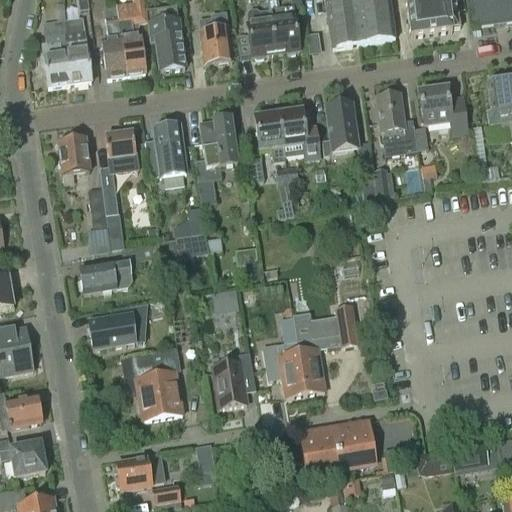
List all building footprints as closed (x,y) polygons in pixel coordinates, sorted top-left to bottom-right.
[(85,0),(74,0),(77,15),(87,14),(85,0)] [(127,5),(114,7),(125,82),(144,79),(138,41),(132,41),(130,30),(145,28),(140,0),(130,0),(131,8),(127,9),(127,5)] [(324,0),(332,52),(359,49),(352,3),(353,3),(352,0),(324,0)] [(387,0),(375,0),(353,3),(352,3),(359,49),(393,44),(387,0)] [(403,0),(410,41),(427,39),(421,0),(403,0)] [(421,0),(427,39),(451,36),(450,33),(459,31),(457,16),(448,17),(445,0),(421,0)] [(511,0),(465,0),(470,33),(511,26),(511,0)] [(107,45),(100,46),(106,84),(125,82),(114,7),(111,8),(113,21),(103,22),(107,45)] [(175,12),(166,13),(144,16),(148,48),(154,47),(158,77),(183,73),(175,12)] [(248,17),(245,19),(246,28),(245,28),(250,61),(274,58),(269,25),(268,15),(255,17),(255,16),(248,17)] [(81,22),(59,25),(68,90),(90,87),(81,22)] [(293,22),(269,25),(274,58),(298,55),(293,22)] [(209,23),(197,24),(199,37),(198,37),(203,71),(230,67),(226,33),(211,35),(209,23)] [(45,49),(41,49),(47,93),(68,90),(59,25),(42,28),(45,49)] [(511,83),(486,87),(490,115),(487,115),(488,129),(498,128),(499,133),(508,132),(509,143),(511,142),(511,83)] [(446,92),(418,96),(423,131),(450,127),(452,139),(466,137),(461,102),(447,103),(446,92)] [(375,103),(380,137),(381,137),(384,161),(405,158),(401,134),(402,134),(398,100),(375,103)] [(351,110),(324,113),(330,157),(355,154),(363,209),(388,205),(387,197),(376,198),(369,148),(357,149),(351,110)] [(301,116),(277,119),(282,152),(301,149),(303,166),(318,164),(314,131),(303,133),(301,116)] [(277,119),(253,122),(258,155),(270,154),(272,167),(284,166),(282,152),(277,119)] [(212,128),(199,129),(205,175),(237,171),(230,123),(212,126),(212,128)] [(178,130),(151,134),(153,146),(143,148),(148,183),(185,178),(178,130)] [(478,131),(470,132),(474,160),(473,161),(477,186),(496,182),(494,170),(484,173),(481,148),(480,148),(478,135),(479,135),(478,131)] [(108,163),(110,173),(122,171),(121,162),(134,160),(131,137),(104,141),(107,163),(108,163)] [(84,144),(54,148),(58,182),(62,182),(63,192),(73,190),(72,185),(84,184),(83,177),(89,176),(84,144)] [(259,162),(247,164),(250,187),(263,185),(259,162)] [(295,173),(285,174),(287,189),(297,187),(295,173)] [(285,174),(275,175),(277,190),(287,189),(285,174)] [(105,234),(104,221),(100,194),(87,196),(92,236),(105,234)] [(203,240),(159,248),(162,263),(163,268),(207,260),(203,240)] [(123,253),(121,242),(107,243),(108,255),(123,253)] [(162,263),(159,248),(125,255),(127,266),(127,270),(162,263)] [(257,284),(254,254),(234,256),(235,271),(241,270),(243,286),(257,284)] [(130,288),(129,280),(127,270),(127,266),(110,269),(110,268),(78,274),(82,300),(114,295),(115,296),(126,294),(130,288)] [(0,313),(12,312),(7,282),(0,282),(0,313)] [(234,294),(209,296),(211,316),(236,314),(234,294)] [(113,324),(87,329),(91,356),(134,348),(134,345),(144,346),(148,306),(109,313),(113,324)] [(291,322),(291,325),(304,400),(323,397),(317,355),(340,351),(340,353),(357,351),(350,312),(334,315),(335,322),(309,326),(308,320),(291,322)] [(291,325),(261,330),(265,351),(283,348),(283,351),(275,352),(284,404),(304,400),(291,325)] [(0,382),(12,380),(12,381),(16,380),(31,377),(24,335),(0,338),(0,382)] [(176,355),(151,359),(153,371),(161,424),(181,421),(174,374),(179,373),(176,355)] [(151,359),(120,364),(120,365),(121,365),(122,373),(122,377),(124,380),(125,384),(129,389),(135,401),(137,401),(142,427),(161,424),(153,371),(151,359)] [(238,368),(211,373),(218,414),(245,410),(241,387),(252,385),(248,359),(237,361),(238,368)] [(0,432),(0,435),(40,428),(36,402),(4,407),(4,408),(0,408),(0,432)] [(367,428),(298,439),(305,481),(373,469),(367,428)] [(0,466),(10,465),(14,483),(44,478),(43,475),(45,474),(45,473),(46,472),(47,471),(47,470),(47,469),(47,468),(46,466),(46,465),(45,464),(44,463),(42,462),(41,462),(39,449),(9,454),(9,452),(7,444),(0,445),(0,466)] [(206,449),(194,451),(197,475),(210,473),(206,449)] [(469,451),(449,455),(452,473),(473,469),(469,451)] [(395,454),(383,456),(386,477),(398,475),(395,454)] [(431,476),(434,465),(413,459),(410,470),(431,476)] [(146,464),(114,469),(119,496),(150,491),(162,489),(159,474),(158,463),(146,464)] [(178,490),(151,494),(153,510),(181,505),(178,490)] [(22,494),(0,497),(0,511),(55,511),(54,507),(52,506),(51,504),(25,508),(22,494)] [(194,509),(193,503),(183,504),(185,511),(194,509)]
